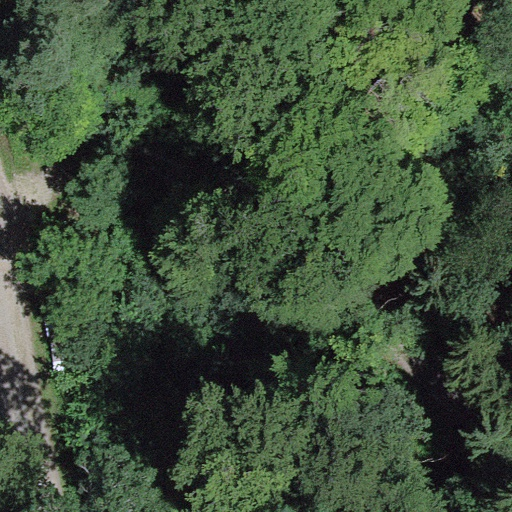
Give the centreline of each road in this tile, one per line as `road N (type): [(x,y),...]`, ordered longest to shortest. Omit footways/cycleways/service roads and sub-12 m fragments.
road 1 (track): [(511,457),(270,260),(159,154),(69,169),(2,233)]
road 2 (track): [(55,511),(46,460),(0,379)]
